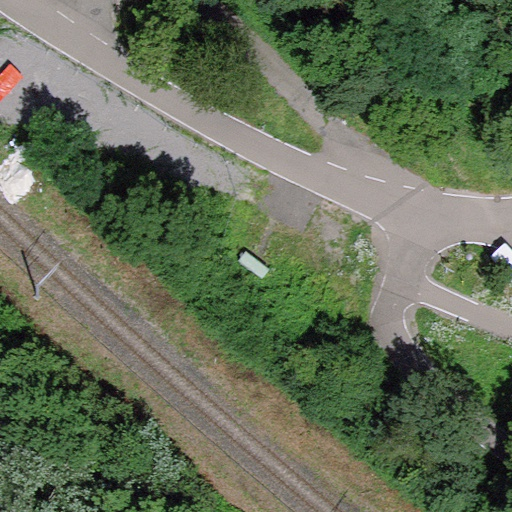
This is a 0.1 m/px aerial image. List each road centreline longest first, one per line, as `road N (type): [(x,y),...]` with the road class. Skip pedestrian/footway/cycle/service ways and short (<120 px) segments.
road 1 (unclassified): [(27,8),(306,171),(428,218)]
road 2 (unclassified): [(428,218),(203,0)]
road 3 (track): [(345,0),(420,102),(511,205)]
